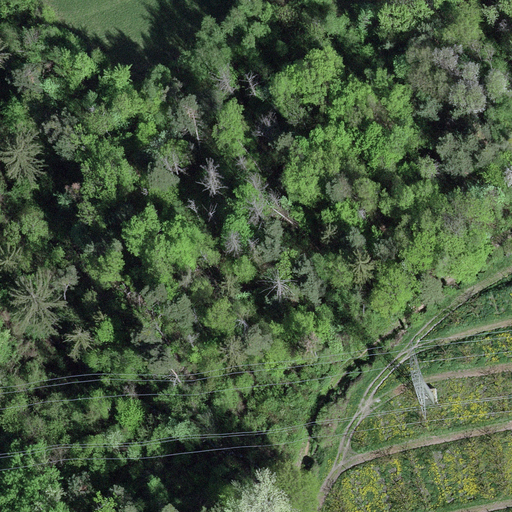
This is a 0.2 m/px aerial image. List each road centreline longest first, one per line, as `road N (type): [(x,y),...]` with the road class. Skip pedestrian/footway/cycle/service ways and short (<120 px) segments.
road 1 (track): [(511,367),(371,390),(322,511)]
road 2 (track): [(371,390),(409,343),(511,267)]
